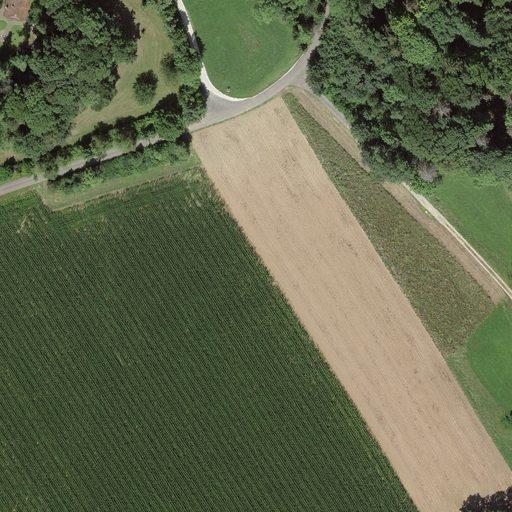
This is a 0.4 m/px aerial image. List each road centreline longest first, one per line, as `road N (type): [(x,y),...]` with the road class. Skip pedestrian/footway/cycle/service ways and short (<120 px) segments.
road 1 (unclassified): [(326,0),(317,42),(272,90),(215,118),(0,189)]
road 2 (track): [(511,297),(297,71)]
road 3 (track): [(215,118),(174,0)]
